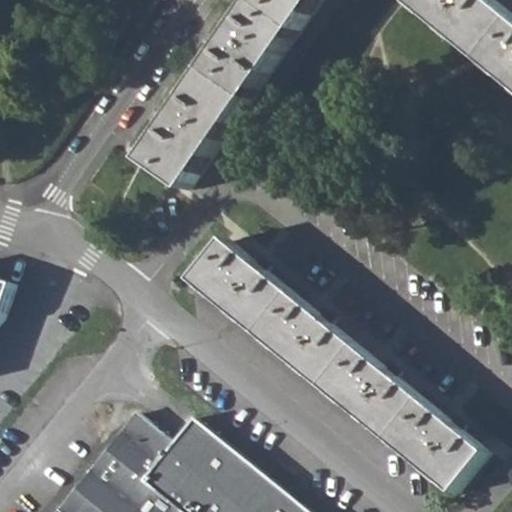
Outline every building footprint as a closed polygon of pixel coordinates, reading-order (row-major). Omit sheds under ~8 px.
[(187,193),(321,0),(258,0),(235,33),(228,44),(180,112),(172,123),(144,163),(187,193)] [(511,12),(497,0),(414,0),(511,79),(511,12)] [(222,40),(228,44),(235,33),(230,29),(222,40)] [(167,119),(172,123),(180,112),(175,108),(167,119)] [(462,494),(495,454),(467,431),(457,423),(337,325),(326,316),(272,272),(261,263),(234,241),(201,281),(420,460),(462,494)] [(261,263),(272,272),(276,267),(266,258),(261,263)] [(0,327),(2,328),(8,322),(20,287),(0,279),(0,327)] [(326,316),(337,325),(341,320),(331,311),(326,316)] [(392,369),(402,378),(406,373),(396,364),(392,369)] [(314,511),(200,419),(179,444),(142,414),(63,511),(141,511),(159,490),(186,511),(314,511)] [(457,423),(467,431),(471,426),(461,417),(457,423)] [(186,511),(159,490),(141,511),(186,511)]
